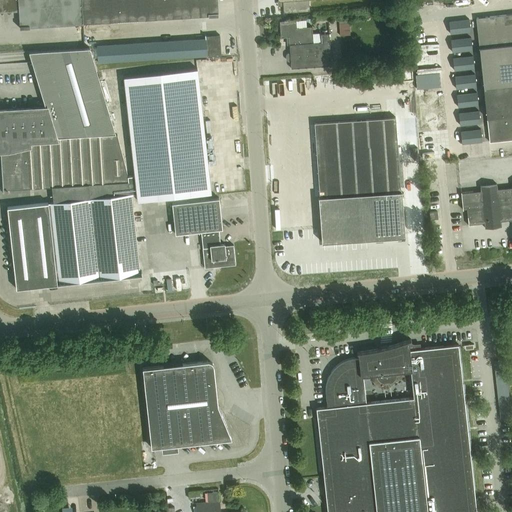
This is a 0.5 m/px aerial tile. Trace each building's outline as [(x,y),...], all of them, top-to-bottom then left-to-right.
[(217,0),(0,0),(0,11),(22,10),(23,23),(20,24),(20,27),(83,23),(209,15),(209,16),(218,15),(217,0)] [(278,0),(283,0),(284,12),(310,10),(309,0),(278,0)] [(511,14),(477,18),(490,142),(511,139),(511,14)] [(289,37),(290,52),(288,52),(287,53),(286,55),(286,57),(287,59),(289,60),(290,60),(291,67),(332,65),(329,33),(321,33),(322,42),(314,42),(312,26),(297,27),(296,19),(279,20),(281,37),(289,37)] [(350,34),(349,19),(339,20),(340,34),(350,34)] [(471,19),(450,21),(452,33),(472,31),(471,19)] [(98,61),(221,54),(220,34),(205,35),(205,37),(97,44),(98,61)] [(473,37),(452,39),(454,51),(474,49),(473,37)] [(443,40),(423,42),(424,54),(444,52),(443,40)] [(32,50),(30,50),(32,57),(41,89),(46,106),(108,105),(90,46),(32,50)] [(475,55),(454,57),(456,69),(476,67),(475,55)] [(197,68),(124,76),(135,178),(128,179),(130,193),(133,193),(137,193),(137,194),(138,200),(211,192),(197,68)] [(477,73),(456,75),(458,87),(478,84),(477,73)] [(421,89),(441,87),(440,75),(420,77),(421,89)] [(479,90),(458,93),(460,105),(480,102),(479,90)] [(0,132),(1,141),(32,139),(63,137),(116,134),(108,105),(46,106),(32,107),(0,108),(0,132)] [(481,108),(460,111),(462,122),(482,120),(481,108)] [(322,242),(405,236),(402,191),(400,191),(395,117),(315,122),(320,198),(319,198),(322,242)] [(483,126),(462,128),(464,140),(484,138),(483,126)] [(24,188),(32,188),(53,186),(54,199),(49,200),(49,202),(8,207),(16,285),(142,274),(133,193),(130,193),(128,179),(128,177),(118,134),(116,134),(63,137),(32,139),(1,141),(4,189),(24,188)] [(511,187),(498,189),(498,184),(481,185),(482,191),(462,193),(464,209),(468,209),(469,224),(485,222),(486,227),(502,225),(502,220),(511,219),(511,187)] [(218,228),(223,228),(219,197),(172,203),(175,233),(201,230),(218,228)] [(437,211),(430,212),(430,219),(438,218),(437,211)] [(218,228),(201,230),(203,247),(210,247),(210,244),(220,243),(218,228)] [(205,267),(236,264),(233,244),(225,245),(225,242),(220,243),(210,244),(210,247),(203,247),(205,267)] [(476,511),(458,344),(421,348),(420,345),(409,347),(409,341),(411,340),(411,339),(403,342),(398,343),(393,345),(389,346),(386,347),(380,348),(373,350),(369,350),(364,351),(357,352),(357,353),(358,353),(358,357),(356,358),(354,358),(352,358),(349,359),(348,359),(345,360),(343,361),(341,363),(339,364),(337,365),(335,367),(333,369),(332,371),(331,373),(330,374),(329,375),(328,377),(327,380),(327,382),(326,383),(326,385),(326,386),(326,387),(326,389),(325,391),(326,393),(327,407),(316,408),(327,511),(476,511)] [(496,355),(506,354),(505,344),(495,345),(496,355)] [(503,359),(493,361),(500,418),(510,417),(503,359)] [(218,405),(214,366),(213,365),(213,364),(212,363),(211,362),(210,361),(209,361),(208,361),(142,368),(151,448),(232,439),(218,405)] [(214,502),(197,504),(197,511),(219,511),(219,502),(218,491),(213,492),(214,502)]
